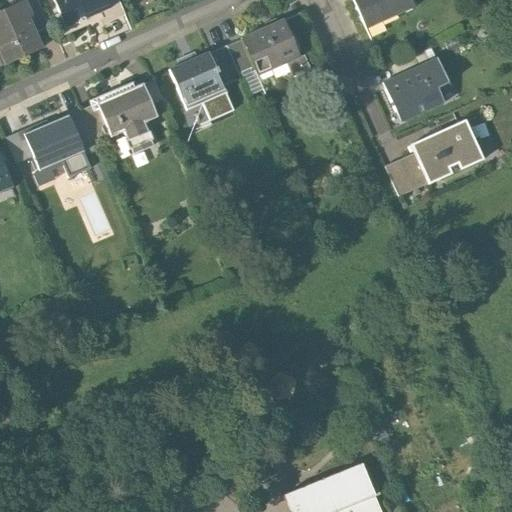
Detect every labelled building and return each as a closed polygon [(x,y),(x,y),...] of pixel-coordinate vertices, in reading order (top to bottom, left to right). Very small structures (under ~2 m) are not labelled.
[(22,0),(21,1),(23,5),(27,3),(33,18),(29,19),(37,36),(49,30),(36,0),(22,0)] [(52,0),(59,18),(57,19),(63,35),(101,20),(99,17),(111,12),(106,0),(52,0)] [(117,0),(106,0),(111,12),(99,17),(101,20),(104,27),(126,18),(117,0)] [(409,0),(354,0),(367,29),(413,9),(409,0)] [(33,18),(27,3),(23,5),(0,14),(0,54),(5,65),(42,49),(37,36),(29,19),(33,18)] [(283,21),(241,39),(253,67),(257,74),(299,56),(283,21)] [(213,51),(225,79),(253,67),(241,39),(213,51)] [(390,67),(395,78),(428,64),(423,53),(390,67)] [(209,55),(170,72),(184,103),(222,86),(209,55)] [(381,85),(399,124),(442,105),(436,90),(447,85),(435,60),(428,64),(395,78),(381,85)] [(157,117),(143,85),(134,89),(131,83),(89,102),(91,106),(93,112),(99,109),(109,133),(111,137),(120,132),(128,150),(151,140),(143,123),(157,117)] [(91,106),(79,111),(92,140),(109,133),(99,109),(93,112),(91,106)] [(79,111),(66,117),(84,157),(97,152),(92,140),(79,111)] [(24,136),(39,170),(60,161),(67,177),(88,168),(84,157),(66,117),(24,136)] [(463,122),(409,146),(413,155),(427,185),(427,186),(481,162),(463,122)] [(0,193),(14,188),(0,153),(0,193)] [(427,185),(413,155),(384,168),(398,199),(427,185)] [(377,511),(358,466),(284,497),(290,511),(377,511)]
